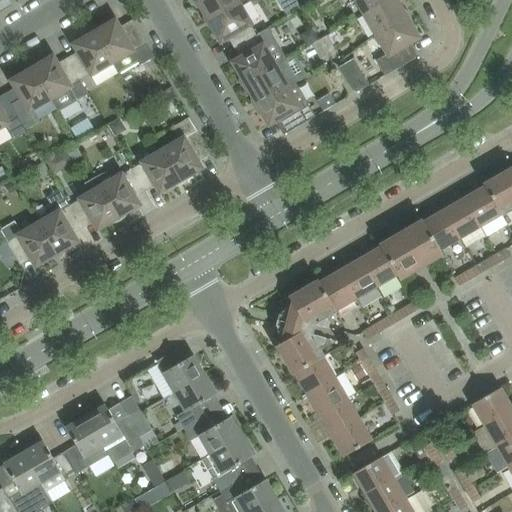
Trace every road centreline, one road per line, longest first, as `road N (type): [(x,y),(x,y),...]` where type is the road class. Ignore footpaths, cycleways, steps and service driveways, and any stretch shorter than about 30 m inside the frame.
road 1 (residential): [(213,309),(511,137)]
road 2 (tertiary): [(511,27),(461,106),(276,216)]
road 3 (residential): [(249,170),(0,324)]
road 4 (residential): [(249,170),(442,62),(452,26),(437,0)]
road 5 (residential): [(0,425),(213,309)]
road 6 (residential): [(329,511),(213,309)]
road 7 (tertiary): [(188,266),(0,375)]
road 8 (residential): [(249,170),(153,0)]
